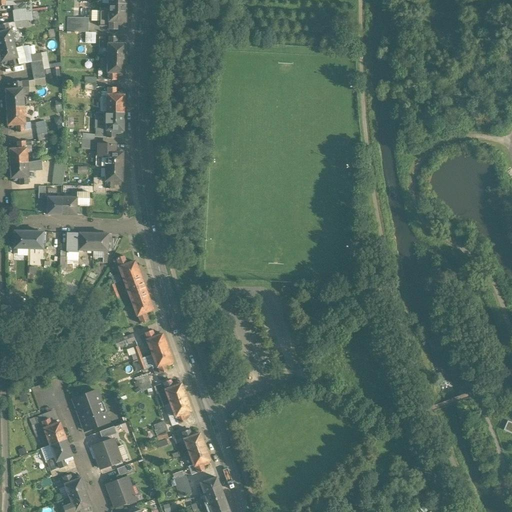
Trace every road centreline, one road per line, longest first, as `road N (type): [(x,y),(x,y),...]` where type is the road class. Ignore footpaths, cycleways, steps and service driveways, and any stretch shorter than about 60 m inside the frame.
road 1 (track): [(360,0),(361,107),(374,204),(389,283),(431,409)]
road 2 (tertiary): [(149,225),(242,511)]
road 3 (tertiary): [(147,0),(138,142),(149,225)]
road 4 (residential): [(2,511),(0,289)]
road 5 (residential): [(0,221),(149,225)]
road 6 (residential): [(102,511),(56,391)]
road 7 (track): [(509,511),(477,393)]
